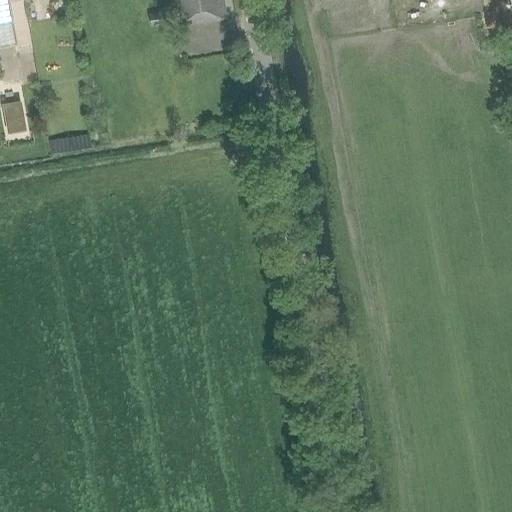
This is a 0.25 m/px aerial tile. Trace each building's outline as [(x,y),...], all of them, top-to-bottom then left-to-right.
[(0,0),(0,47),(17,44),(12,21),(8,0),(0,0)] [(171,0),(175,24),(225,16),(222,0),(171,0)] [(164,23),(163,13),(148,14),(149,25),(164,23)] [(174,45),(130,55),(146,135),(173,129),(168,106),(186,102),(174,45)] [(20,102),(2,105),(7,133),(25,130),(20,102)]
